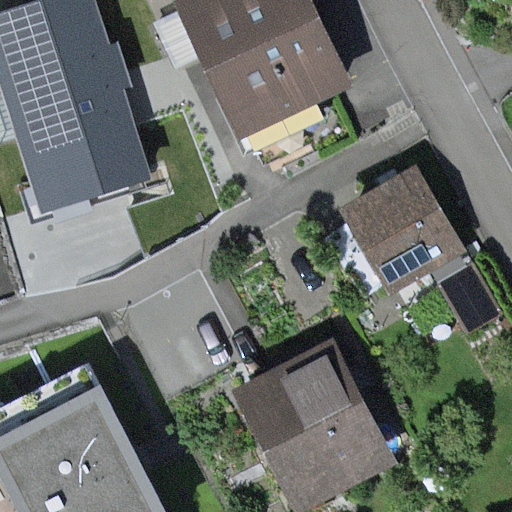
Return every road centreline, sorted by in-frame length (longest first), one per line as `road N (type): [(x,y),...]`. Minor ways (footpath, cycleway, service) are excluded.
road 1 (residential): [(0,326),(126,290),(444,107)]
road 2 (residential): [(444,107),(511,228)]
road 3 (residential): [(388,0),(444,107)]
